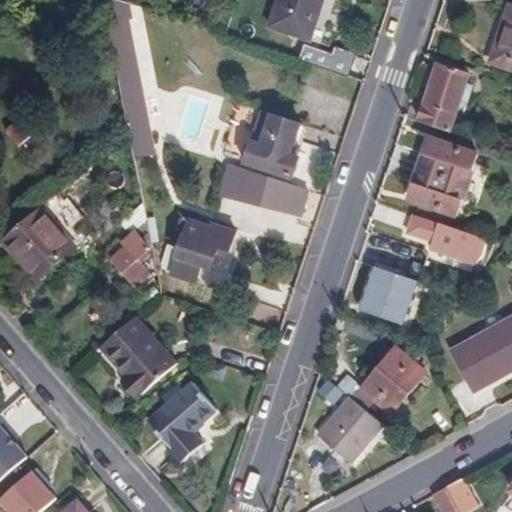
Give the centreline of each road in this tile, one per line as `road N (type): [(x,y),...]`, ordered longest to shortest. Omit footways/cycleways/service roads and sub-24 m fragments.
road 1 (residential): [(420,0),(250,511)]
road 2 (residential): [(159,511),(0,327)]
road 3 (tertiary): [(357,511),(511,426)]
